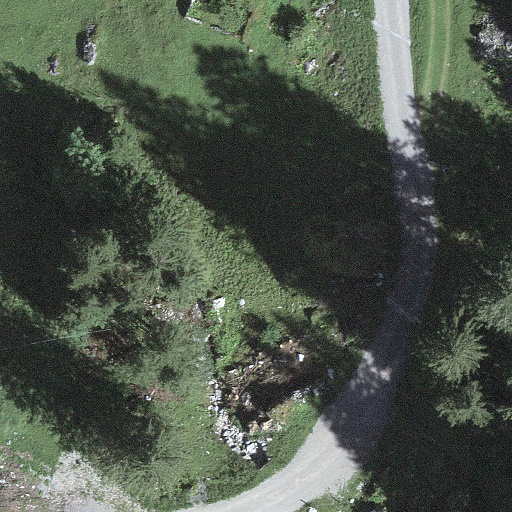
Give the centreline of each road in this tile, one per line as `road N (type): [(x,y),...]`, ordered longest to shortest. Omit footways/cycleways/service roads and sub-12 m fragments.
road 1 (track): [(259,511),(273,509),(376,401),(401,307),(407,142)]
road 2 (track): [(389,0),(407,142)]
